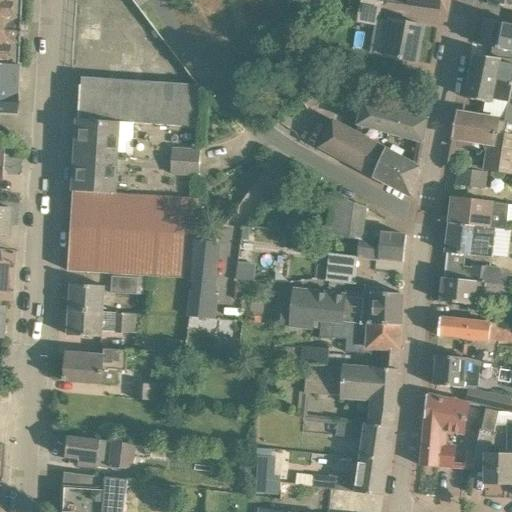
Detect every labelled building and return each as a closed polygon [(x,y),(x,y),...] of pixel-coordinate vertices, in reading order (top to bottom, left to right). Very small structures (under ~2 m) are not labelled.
[(0,0),(0,65),(17,66),(18,44),(19,21),(19,0),(0,0)] [(380,19),(383,2),(368,0),(360,0),(356,24),(374,27),(370,54),(385,57),(416,63),(423,27),(391,21),(380,19)] [(399,0),(399,5),(408,6),(442,12),(443,0),(399,0)] [(511,0),(490,0),(489,6),(511,10),(511,0)] [(511,25),(486,21),(481,46),(511,52),(511,25)] [(469,128),(511,135),(511,60),(474,56),(465,99),(492,105),(493,101),(508,104),(503,123),(495,122),(485,118),(471,116),(469,128)] [(0,65),(0,114),(15,115),(17,66),(0,65)] [(80,86),(74,192),(136,196),(197,200),(204,94),(80,86)] [(387,131),(393,112),(374,106),(362,103),(357,122),(387,131)] [(393,112),(387,131),(423,143),(423,142),(426,120),(393,112)] [(511,174),(511,135),(469,128),(471,116),(456,113),(452,138),(493,145),(489,170),(511,174)] [(353,133),(333,123),(320,148),(344,161),(374,177),(382,149),(373,145),(353,133)] [(382,149),(374,177),(412,197),(419,168),(382,149)] [(458,169),(456,185),(486,189),(488,173),(458,169)] [(136,196),(74,192),(68,272),(192,279),(197,200),(136,196)] [(343,237),(360,240),(358,257),(403,263),(406,236),(382,233),(381,242),(360,240),(365,207),(332,196),(327,236),(343,237)] [(450,224),(478,227),(496,229),(506,230),(509,206),(453,199),(450,224)] [(9,209),(0,208),(0,237),(7,238),(9,209)] [(446,254),(447,254),(462,255),(493,258),(496,229),(478,227),(450,224),(446,254)] [(470,281),(496,285),(505,286),(507,273),(499,272),(499,268),(471,264),(471,268),(446,265),(444,279),(459,280),(468,281),(470,281)] [(346,275),(331,273),(329,281),(345,283),(346,275)] [(137,296),(138,279),(112,277),(111,294),(137,296)] [(510,287),(505,286),(496,285),(470,281),(468,281),(459,280),(444,279),(443,279),(441,302),(473,305),(474,295),(508,300),(510,287)] [(70,310),(103,313),(104,287),(71,285),(70,310)] [(294,292),(290,327),(320,330),(321,322),(359,325),(359,324),(360,324),(363,299),(294,292)] [(210,295),(192,293),(191,293),(190,305),(188,317),(207,319),(210,295)] [(360,324),(401,326),(402,294),(372,293),(372,300),(363,299),(360,324)] [(142,315),(103,313),(70,310),(69,315),(67,315),(67,324),(69,324),(68,336),(101,338),(102,332),(116,333),(116,334),(128,335),(128,334),(141,334),(142,315)] [(438,335),(505,343),(511,343),(511,326),(450,320),(440,319),(438,335)] [(319,338),(346,340),(345,353),(371,355),(371,348),(400,349),(401,326),(360,324),(359,324),(359,325),(321,322),(320,330),(319,338)] [(306,364),(316,365),(328,366),(330,348),(302,347),(300,364),(306,364)] [(67,354),(65,378),(63,378),(63,382),(66,382),(101,384),(117,385),(118,371),(126,371),(127,351),(103,349),(102,356),(67,354)] [(477,390),(479,375),(480,361),(466,359),(436,356),(434,386),(477,390)] [(336,367),(328,366),(316,365),(306,364),(304,395),(370,399),(374,400),(373,425),(393,427),(396,413),(398,370),(377,368),(376,370),(336,366),(336,367)] [(135,384),(134,400),(158,401),(159,385),(135,384)] [(491,408),(508,412),(511,402),(511,398),(494,394),(491,408)] [(437,467),(453,468),(454,448),(444,447),(446,431),(462,434),(466,405),(426,396),(421,467),(437,467)] [(482,428),(494,431),(499,411),(486,408),(482,428)] [(373,425),(338,421),(336,437),(363,440),(361,457),(389,461),(393,427),(373,425)] [(511,484),(511,425),(508,425),(507,455),(485,454),(485,484),(511,484)] [(131,471),(132,462),(134,445),(68,437),(65,459),(76,460),(76,461),(79,461),(78,464),(97,467),(99,457),(111,459),(109,468),(131,471)] [(259,453),(258,487),(280,488),(281,469),(273,469),(273,453),(259,453)] [(314,488),(384,496),(389,461),(361,457),(358,478),(330,475),(329,477),(315,476),(314,488)] [(128,481),(78,475),(64,473),(63,487),(61,511),(123,511),(125,498),(128,481)]
